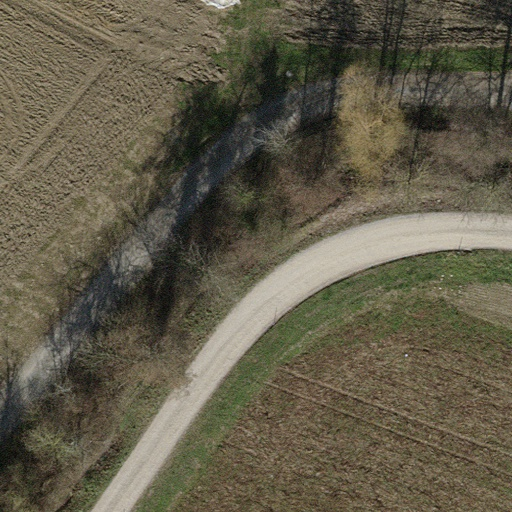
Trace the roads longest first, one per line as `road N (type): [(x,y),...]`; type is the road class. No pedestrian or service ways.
road 1 (track): [(0,425),(253,129),(378,86),(511,95)]
road 2 (track): [(511,236),(388,240),(330,258),(246,325),(114,511)]
